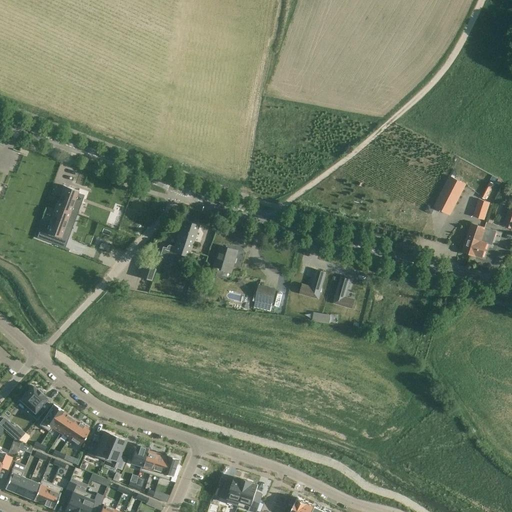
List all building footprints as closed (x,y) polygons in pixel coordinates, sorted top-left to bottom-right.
[(40,208),(47,186),(11,174),(4,195),(40,208)] [(466,184),(450,176),(434,206),(450,214),(466,184)] [(494,183),(490,181),(481,197),(486,199),(494,183)] [(42,222),(37,237),(52,243),(55,236),(61,238),(71,212),(77,215),(81,203),(75,201),(79,191),(63,185),(62,189),(55,187),(51,198),(58,200),(49,224),(42,222)] [(491,202),(479,198),(473,215),(485,219),(491,202)] [(511,207),(509,207),(503,225),(511,227),(511,207)] [(199,225),(183,220),(174,247),(169,245),(167,246),(166,248),(163,247),(160,255),(182,262),(184,255),(188,256),(199,225)] [(496,231),(472,223),(462,251),(482,258),(487,243),(492,244),(496,231)] [(0,253),(49,272),(58,247),(15,231),(12,239),(0,234),(0,253)] [(101,242),(99,248),(108,252),(110,246),(101,242)] [(237,250),(219,245),(213,267),(231,272),(237,250)] [(158,263),(145,259),(139,277),(152,281),(158,263)] [(303,284),(300,293),(318,298),(326,272),(317,270),(312,287),(304,285),(303,284)] [(341,277),(334,303),(352,308),(355,299),(345,296),(350,279),(341,277)] [(195,286),(189,285),(185,300),(191,302),(195,286)] [(276,289),(259,285),(254,306),(271,310),(276,289)] [(309,315),(311,307),(296,303),(294,312),(309,315)] [(314,312),(313,320),(329,323),(330,315),(314,312)] [(32,386),(27,392),(26,391),(23,395),(23,396),(20,399),(28,406),(25,410),(36,420),(50,404),(45,400),(47,398),(42,394),(43,394),(37,389),(32,386)] [(53,404),(39,425),(49,431),(52,427),(63,411),(63,410),(53,404)] [(63,411),(52,427),(60,433),(71,416),(63,411)] [(71,416),(60,433),(69,438),(80,422),(71,416)] [(3,418),(0,422),(0,425),(9,433),(14,427),(3,418)] [(80,422),(69,438),(79,445),(90,429),(80,422)] [(92,443),(87,455),(94,458),(94,456),(105,460),(107,456),(106,456),(115,436),(104,431),(98,446),(92,443)] [(115,436),(106,456),(107,456),(117,460),(114,466),(121,469),(126,457),(120,455),(126,441),(115,436)] [(136,444),(130,462),(141,466),(147,450),(148,448),(136,444)] [(141,466),(139,470),(150,474),(157,453),(147,450),(141,466)] [(157,453),(150,474),(159,477),(166,456),(157,453)] [(0,468),(1,467),(7,469),(12,457),(5,454),(4,458),(0,456),(0,468)] [(166,456),(159,477),(174,482),(179,466),(176,465),(178,458),(166,454),(166,456)] [(10,474),(4,488),(5,488),(14,492),(21,476),(22,476),(23,472),(13,467),(10,474)] [(21,476),(14,492),(24,496),(31,480),(22,476),(21,476)] [(109,481),(110,479),(107,477),(107,479),(102,477),(100,483),(107,486),(109,481)] [(224,488),(220,500),(238,506),(246,480),(240,478),(239,479),(234,477),(232,483),(230,490),(224,488)] [(40,484),(33,500),(43,504),(51,483),(41,479),(39,483),(40,484)] [(31,480),(24,496),(33,500),(40,484),(39,483),(31,480)] [(246,480),(238,506),(256,511),(260,500),(254,498),(256,491),(258,485),(253,483),(253,482),(246,480)] [(67,503),(64,511),(65,511),(76,511),(85,492),(75,487),(76,484),(69,481),(64,493),(70,496),(67,503)] [(51,483),(43,504),(53,508),(54,508),(62,488),(51,483)] [(85,492),(76,511),(89,511),(92,505),(98,507),(103,495),(96,493),(95,496),(85,492)] [(161,500),(166,502),(169,496),(163,494),(161,500)] [(290,511),(302,511),(307,503),(308,503),(298,497),(290,511)] [(165,505),(158,502),(156,508),(162,510),(165,505)] [(307,503),(302,511),(312,511),(315,507),(315,506),(315,507),(308,503),(307,503)]
